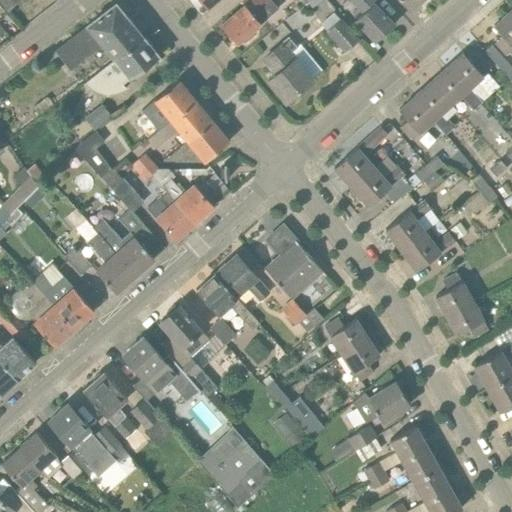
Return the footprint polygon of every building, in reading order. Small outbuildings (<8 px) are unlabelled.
[(0,0),(0,3),(7,12),(21,0),(0,0)] [(238,42),(261,23),(261,24),(279,9),(271,0),(244,0),(242,2),(244,5),(222,24),(238,42)] [(350,0),(362,13),(354,19),(375,42),(394,25),(374,3),(377,0),(376,0),(350,0)] [(403,0),(411,9),(420,0),(403,0)] [(115,3),(69,39),(82,56),(83,58),(100,44),(113,60),(142,36),(115,3)] [(511,19),(507,14),(493,26),(502,36),(494,43),(506,56),(511,50),(511,19)] [(347,50),(360,39),(341,18),(328,29),(347,50)] [(142,36),(113,60),(105,66),(112,76),(98,87),(106,97),(158,56),(142,36)] [(288,38),(265,57),(278,73),(269,80),(286,101),(311,80),(310,78),(320,70),(298,43),(294,46),(288,38)] [(68,67),(82,56),(69,39),(55,50),(68,67)] [(449,65),(470,89),(484,77),(483,75),(490,69),(480,56),(472,63),(463,53),(449,65)] [(482,102),(470,89),(449,65),(430,82),(451,106),(461,97),(473,110),(482,102)] [(148,121),(156,131),(194,100),(177,81),(140,111),(148,121)] [(412,98),(433,121),(445,135),(454,126),(443,113),(451,106),(430,82),(412,98)] [(419,134),(433,121),(412,98),(398,110),(408,120),(400,127),(411,139),(418,133),(419,134)] [(176,129),(186,141),(211,121),(194,100),(156,131),(156,132),(147,139),(154,149),(176,129)] [(85,118),(94,130),(111,116),(102,104),(85,118)] [(211,121),(186,141),(203,163),(228,142),(211,121)] [(351,187),(374,165),(365,156),(388,135),(381,127),(334,168),(351,187)] [(101,177),(111,169),(95,148),(104,142),(96,130),(75,148),(78,151),(101,177)] [(138,159),(144,167),(152,161),(145,153),(138,159)] [(425,164),(432,173),(443,164),(436,155),(425,164)] [(138,173),(144,167),(138,159),(131,165),(138,173)] [(489,170),(496,177),(507,168),(500,160),(489,170)] [(170,173),(171,172),(169,169),(158,169),(152,161),(144,167),(152,175),(159,183),(170,173)] [(374,165),(351,187),(368,206),(404,173),(396,164),(386,173),(378,163),(374,165)] [(421,182),(432,173),(425,164),(414,174),(421,182)] [(2,205),(11,214),(38,186),(24,167),(13,176),(20,186),(2,205)] [(111,169),(101,177),(109,187),(128,208),(132,212),(144,201),(113,167),(111,169)] [(144,167),(138,173),(144,181),(152,175),(144,167)] [(480,192),(488,186),(477,172),(469,179),(480,192)] [(193,182),(180,193),(169,179),(162,186),(166,191),(193,223),(213,205),(193,182)] [(480,192),(487,203),(497,197),(489,187),(488,186),(480,192)] [(174,239),(193,223),(166,191),(147,207),(174,239)] [(401,250),(426,231),(418,220),(432,209),(424,199),(386,229),(401,250)] [(0,224),(11,214),(2,205),(0,207),(0,224)] [(154,258),(146,249),(127,230),(117,239),(99,219),(90,226),(133,276),(154,258)] [(114,292),(133,276),(90,226),(85,220),(75,228),(87,242),(104,261),(95,269),(114,292)] [(290,297),(321,270),(297,243),(298,242),(283,224),(267,239),(281,255),(265,269),(290,297)] [(426,231),(401,250),(416,270),(455,241),(448,232),(434,242),(426,231)] [(81,275),(91,265),(75,247),(64,257),(81,275)] [(215,273),(237,298),(248,288),(260,301),(269,292),(257,279),(258,279),(237,254),(215,273)] [(32,281),(74,328),(93,310),(52,264),(32,281)] [(237,298),(215,273),(196,290),(219,316),(231,305),(252,330),(259,323),(237,298)] [(446,315),(473,300),(458,273),(443,281),(448,290),(436,297),(446,315)] [(54,346),(74,328),(32,281),(22,291),(35,305),(28,311),(35,319),(32,322),(54,346)] [(307,316),(306,314),(292,299),(281,309),(295,327),(307,316)] [(473,300),(446,315),(457,335),(469,328),(474,338),(488,328),(473,300)] [(19,342),(28,333),(0,303),(0,321),(12,335),(19,342)] [(185,358),(177,364),(206,397),(217,387),(190,356),(209,340),(202,331),(179,305),(159,322),(172,337),(168,339),(178,350),(185,358)] [(323,318),(313,307),(306,314),(307,316),(315,325),(323,318)] [(225,345),(236,335),(221,318),(209,328),(225,345)] [(340,354),(367,337),(356,319),(344,327),(338,318),(324,327),(330,335),(328,336),(340,354)] [(486,388),(511,374),(511,367),(508,359),(511,356),(511,325),(491,338),(498,350),(474,365),(486,388)] [(0,356),(18,377),(36,362),(19,342),(12,335),(1,344),(0,342),(0,356)] [(123,354),(155,392),(168,381),(185,400),(184,401),(185,402),(198,390),(199,392),(200,391),(169,355),(163,360),(143,337),(123,354)] [(367,337),(340,354),(352,373),(353,373),(359,382),(373,372),(368,363),(379,356),(367,337)] [(0,393),(18,377),(0,356),(0,393)] [(83,390),(125,439),(136,428),(120,409),(117,412),(116,410),(128,399),(103,371),(83,390)] [(511,374),(486,388),(499,412),(511,404),(511,374)] [(276,400),(284,393),(269,375),(262,381),(266,386),(265,387),(276,400)] [(365,423),(378,416),(382,421),(410,404),(396,381),(368,398),(364,393),(353,403),(365,423)] [(276,400),(284,409),(292,403),(284,393),(276,400)] [(146,430),(160,418),(144,399),(130,411),(146,430)] [(48,421),(87,465),(98,455),(82,437),(91,430),(68,403),(48,421)] [(295,445),(309,432),(287,409),(273,422),(295,445)] [(160,418),(146,430),(144,431),(157,445),(172,432),(160,418)] [(347,439),(354,451),(378,436),(370,424),(347,439)] [(389,440),(396,452),(401,461),(427,446),(416,425),(389,440)] [(238,507),(242,503),(274,473),(233,427),(197,460),(238,507)] [(19,447),(39,470),(43,475),(48,478),(61,467),(72,480),(82,471),(68,455),(61,461),(56,456),(57,455),(36,432),(19,447)] [(120,445),(110,454),(118,463),(128,454),(120,445)] [(412,481),(439,466),(427,446),(401,461),(412,481)] [(1,463),(21,486),(41,508),(46,503),(33,489),(37,486),(31,478),(39,470),(19,447),(1,463)] [(384,471),(379,461),(362,470),(368,480),(384,471)] [(423,502),(450,487),(439,466),(412,481),(423,502)] [(384,471),(368,480),(373,489),(389,480),(384,471)] [(0,511),(36,511),(41,508),(21,486),(15,491),(8,484),(0,495),(0,511)] [(450,487),(423,502),(428,511),(455,511),(462,508),(450,487)] [(386,511),(405,511),(406,511),(401,502),(385,511),(386,511)]
